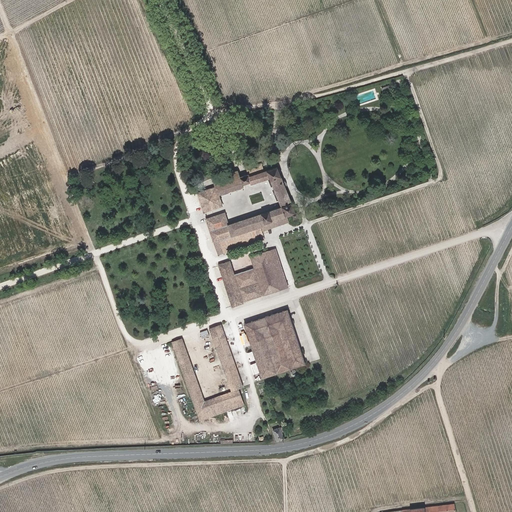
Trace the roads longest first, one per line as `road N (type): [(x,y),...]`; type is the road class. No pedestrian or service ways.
road 1 (tertiary): [(0,476),(72,457),(295,446),(351,426),(401,395),(436,359),(511,227)]
road 2 (track): [(511,336),(460,353),(436,386),(357,433),(284,460),(78,467),(0,487)]
road 3 (track): [(328,282),(307,223),(440,177),(405,70)]
